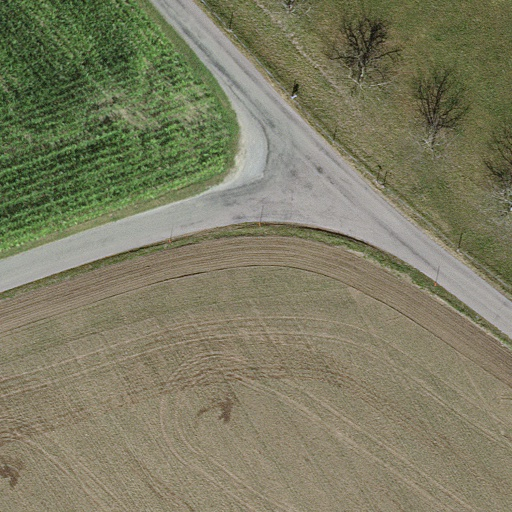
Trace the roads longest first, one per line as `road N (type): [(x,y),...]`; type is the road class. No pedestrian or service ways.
road 1 (unclassified): [(511,319),(310,155),(165,0)]
road 2 (track): [(310,155),(205,209),(0,275)]
